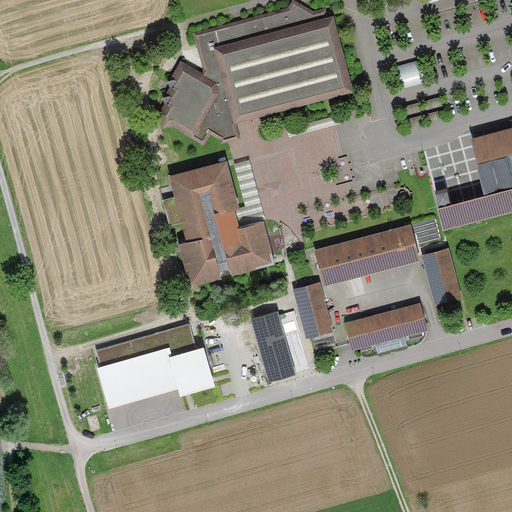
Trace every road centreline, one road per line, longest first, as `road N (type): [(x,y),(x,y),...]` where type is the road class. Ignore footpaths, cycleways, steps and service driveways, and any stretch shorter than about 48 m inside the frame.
road 1 (residential): [(511,326),(76,450)]
road 2 (track): [(0,171),(76,450)]
road 3 (track): [(403,511),(353,373)]
road 4 (track): [(48,354),(167,323)]
